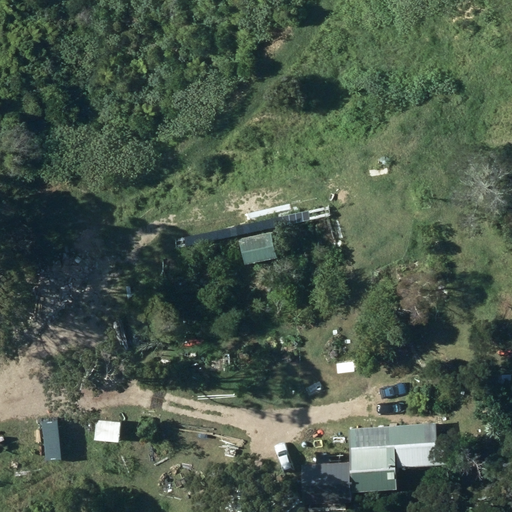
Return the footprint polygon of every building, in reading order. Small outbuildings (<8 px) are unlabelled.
[(392,195),(341,210),(358,270),(410,255),(392,195)] [(29,268),(36,273),(41,266),(34,261),(29,268)] [(511,291),(492,297),(498,318),(511,313),(511,291)] [(18,313),(0,310),(0,342),(13,345),(18,313)] [(143,353),(146,339),(137,337),(134,351),(143,353)] [(434,477),(405,421),(356,445),(386,502),(434,477)]
